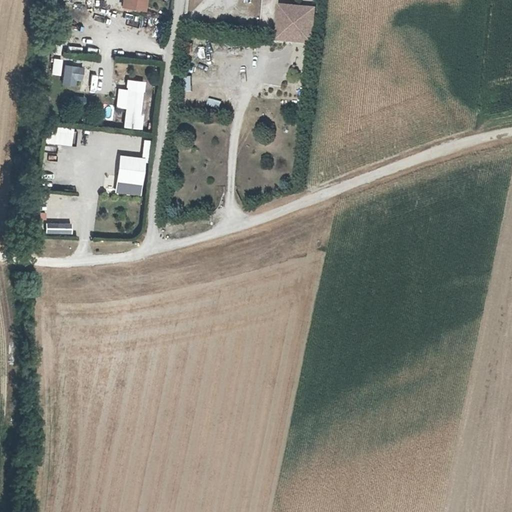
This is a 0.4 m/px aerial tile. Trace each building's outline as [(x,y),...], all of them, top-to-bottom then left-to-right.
[(121,0),(120,7),(145,12),(147,0),(121,0)] [(314,45),(317,8),(280,5),(276,42),(314,45)] [(60,75),(62,59),(52,58),(51,74),(60,75)] [(227,65),(217,64),(216,76),(225,77),(227,65)] [(75,87),(75,80),(82,80),(83,67),(63,65),(61,85),(75,87)] [(122,127),(140,129),(145,91),(127,89),(122,127)] [(205,109),(207,100),(193,96),(191,105),(205,109)] [(207,108),(220,111),(222,102),(209,99),(207,108)] [(71,146),(74,128),(47,124),(44,142),(71,146)] [(272,150),(285,145),(280,131),(267,136),(272,150)] [(117,179),(147,179),(147,139),(142,139),(142,156),(117,155),(117,179)] [(141,194),(142,180),(115,179),(114,194),(141,194)]
